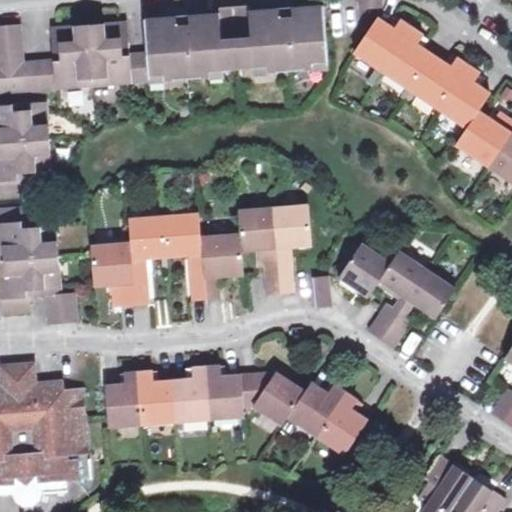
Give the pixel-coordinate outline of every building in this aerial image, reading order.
[(383,0),(357,0),(358,8),(384,7),(383,0)] [(54,61),(54,58),(25,60),(22,26),(0,27),(0,93),(150,82),(150,75),(164,74),(165,81),(211,77),(210,71),(224,70),(253,68),(267,67),(268,73),(314,70),(313,63),(328,62),(323,4),(283,7),(250,10),(249,4),(218,7),(219,12),(180,15),(145,18),(148,52),(129,53),(129,55),(122,55),(121,22),(59,27),(62,60),(54,61)] [(501,124),(493,119),(479,110),(490,92),(474,82),(480,73),(456,57),(450,66),(417,44),(423,35),(400,19),(393,29),(377,18),(360,42),(354,51),(467,127),(456,143),(511,180),(511,119),(506,116),(501,124)] [(51,28),(54,58),(54,61),(62,60),(59,27),(51,28)] [(150,82),(165,81),(164,74),(150,75),(150,82)] [(49,100),(14,103),(15,111),(49,108),(49,100)] [(0,104),(0,127),(2,158),(0,158),(0,196),(22,195),(21,180),(19,181),(18,173),(52,170),(49,108),(15,111),(14,103),(0,104)] [(499,110),(493,119),(501,124),(506,116),(499,110)] [(53,178),(52,170),(18,173),(19,181),(21,180),(53,178)] [(278,246),(293,245),(311,243),(309,204),(240,209),(241,233),(202,236),(200,212),(129,217),(130,242),(91,244),(94,285),(118,283),(119,305),(150,303),(147,271),(133,271),(131,257),(147,256),(188,252),(203,251),(204,267),(189,268),(191,299),(221,297),(220,275),(244,273),(242,248),(263,247),(278,246)] [(0,206),(0,244),(7,244),(9,276),(0,276),(0,308),(0,313),(29,311),(28,295),(26,296),(25,289),(61,287),(57,225),(27,226),(22,226),(22,219),(24,219),(23,205),(0,206)] [(57,218),(24,219),(22,219),(22,226),(27,226),(57,225),(57,218)] [(336,270),(342,274),(360,246),(355,242),(336,270)] [(360,246),(342,274),(339,277),(370,297),(381,280),(438,319),(458,289),(401,251),(393,263),(363,243),(360,246)] [(7,244),(0,244),(0,276),(9,276),(7,244)] [(278,246),(263,247),(264,262),(280,260),(294,259),(293,245),(278,246)] [(203,251),(188,252),(189,268),(204,267),(203,251)] [(133,271),(147,271),(147,256),(131,257),(133,271)] [(280,260),(264,262),(266,288),(266,294),(297,292),(294,259),(280,260)] [(318,308),(333,306),(332,302),(330,276),(316,277),(318,308)] [(46,294),(61,293),(61,287),(25,289),(26,296),(28,295),(46,294)] [(76,292),(61,293),(46,294),(48,322),(78,320),(76,292)] [(395,347),(408,327),(411,323),(387,307),(371,331),(395,347)] [(308,345),(307,330),(287,332),(288,346),(308,345)] [(40,362),(0,364),(0,483),(9,483),(11,477),(15,477),(26,464),(38,475),(43,475),(43,480),(67,478),(98,471),(94,427),(89,372),(40,374),(40,362)] [(110,427),(211,419),(245,417),(244,405),(253,405),(284,425),(289,417),(346,453),(369,420),(353,409),(358,400),(333,384),(328,393),(312,382),(306,391),(276,372),(221,376),(221,367),(194,369),(195,379),(154,382),(153,371),(125,374),(126,384),(106,386),(110,427)] [(511,425),(511,393),(508,391),(494,413),(511,425)] [(431,480),(419,499),(426,504),(421,511),(499,511),(507,500),(442,457),(427,478),(431,480)] [(68,488),(67,480),(67,478),(43,480),(43,475),(38,475),(39,480),(34,480),(28,486),(21,482),(16,482),(15,477),(11,477),(11,482),(9,483),(0,483),(0,493),(12,493),(16,501),(24,506),(33,506),(41,500),(43,490),(68,488)]
